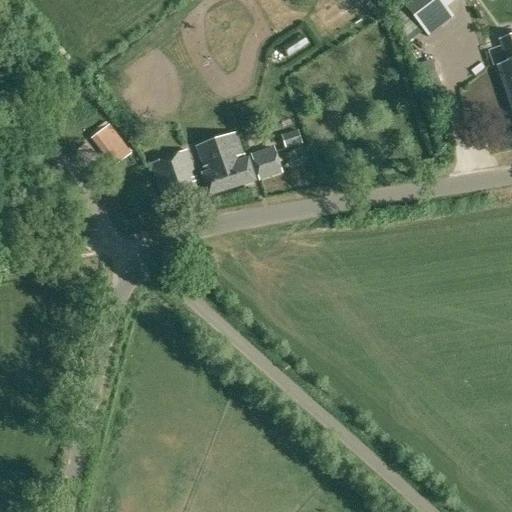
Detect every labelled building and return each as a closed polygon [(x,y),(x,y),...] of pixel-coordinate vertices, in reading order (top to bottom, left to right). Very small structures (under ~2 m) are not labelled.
[(426,36),(451,16),(444,8),(454,0),(413,0),(404,7),(422,31),(426,36)] [(511,44),(502,48),(507,64),(498,67),(511,108),(511,44)] [(108,126),(93,139),(114,166),(130,154),(108,126)] [(245,159),(243,152),(237,134),(196,147),(204,172),(201,173),(209,197),(282,173),(274,150),(245,159)] [(164,206),(202,193),(187,152),(149,166),(164,206)]
